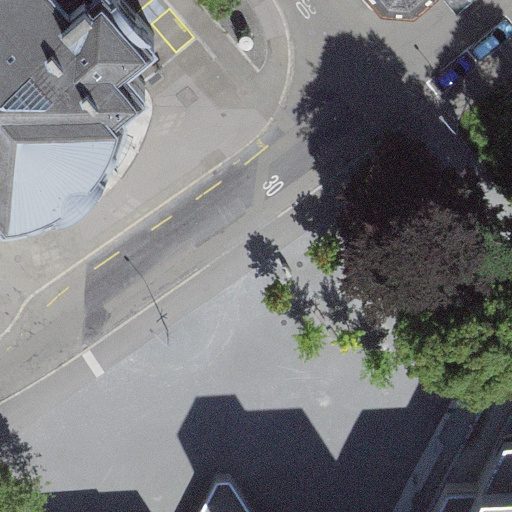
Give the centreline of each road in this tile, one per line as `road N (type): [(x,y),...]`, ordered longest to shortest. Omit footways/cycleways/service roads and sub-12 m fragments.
road 1 (residential): [(382,95),(324,149),(0,375)]
road 2 (residential): [(382,95),(494,0)]
road 3 (residential): [(303,0),(382,95)]
